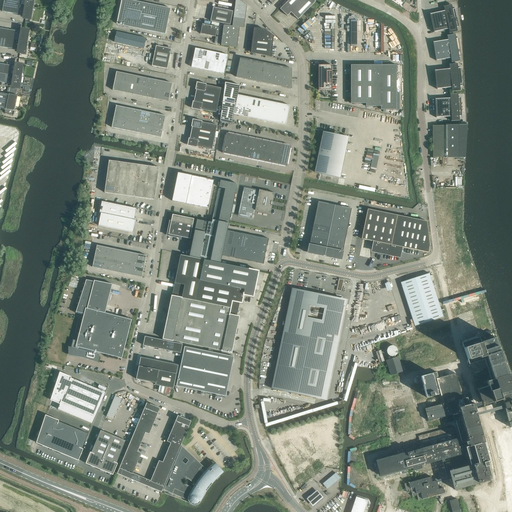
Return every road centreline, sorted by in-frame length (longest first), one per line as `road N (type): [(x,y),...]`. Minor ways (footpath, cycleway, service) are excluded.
road 1 (unclassified): [(194,0),(156,267),(129,380),(230,425),(250,420)]
road 2 (unclassified): [(285,261),(302,150),(300,60),(245,0)]
road 3 (unclassified): [(439,258),(421,39),(377,4)]
road 4 (unclassified): [(503,511),(439,258)]
road 5 (unclassified): [(250,420),(247,357),(285,261)]
road 6 (unclassified): [(285,261),(369,275),(439,258)]
road 7 (unknown): [(347,327),(327,395),(246,390)]
road 8 (unknown): [(358,124),(353,172),(363,181),(380,175),(385,135),(370,125)]
road 9 (secondary): [(118,511),(0,462)]
